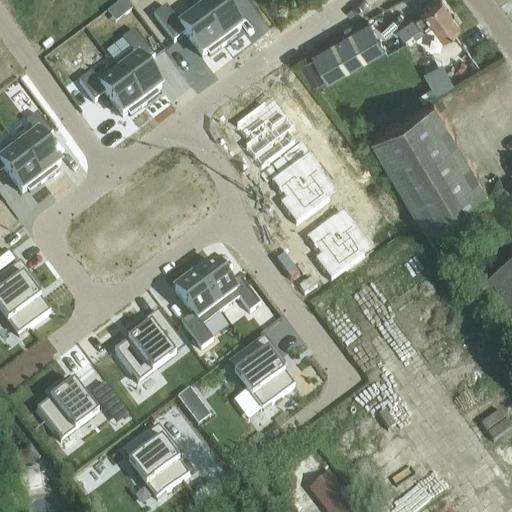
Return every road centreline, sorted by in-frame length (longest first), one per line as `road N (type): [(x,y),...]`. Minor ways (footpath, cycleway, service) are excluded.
road 1 (residential): [(224,223),(335,366),(338,382),(323,404),(216,486)]
road 2 (residential): [(355,0),(184,125)]
road 3 (residential): [(0,19),(114,176)]
road 4 (residential): [(114,176),(59,217),(51,238),(98,312)]
road 5 (residential): [(224,223),(98,312)]
